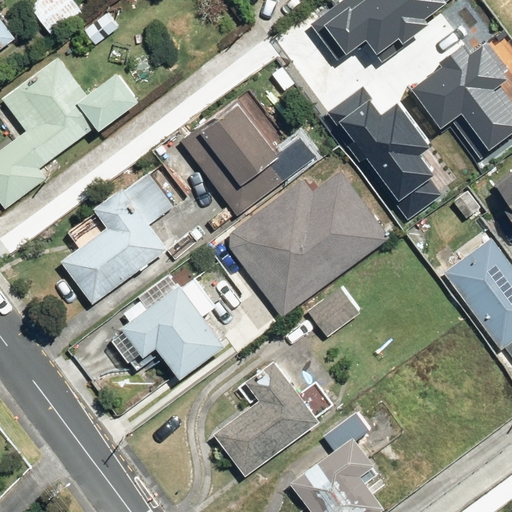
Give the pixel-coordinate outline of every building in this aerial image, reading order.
[(82,8),(76,0),(39,0),(27,10),(47,36),(82,8)] [(119,25),(105,8),(80,30),(94,47),(119,25)] [(0,47),(15,36),(0,17),(0,47)] [(390,141),(457,89),(445,75),(461,62),(429,22),(399,46),(388,33),(361,55),(378,77),(354,96),(390,141)] [(83,95),(55,56),(0,98),(0,99),(23,129),(0,147),(0,204),(5,210),(46,177),(38,167),(94,124),(100,132),(137,103),(113,72),(83,95)] [(233,97),(191,128),(231,182),(219,191),(236,215),(290,175),(233,97)] [(511,170),(493,184),(511,208),(499,217),(511,233),(511,170)] [(282,318),(390,236),(341,172),(310,195),(299,180),(222,238),(282,318)] [(121,184),(90,206),(106,229),(60,262),(90,304),(166,249),(150,226),(176,208),(151,173),(126,191),(121,184)] [(511,264),(489,236),(439,275),(500,352),(511,342),(511,264)] [(152,350),(177,382),(227,343),(234,352),(258,334),(232,300),(222,308),(196,276),(182,287),(169,272),(136,298),(143,308),(111,333),(135,364),(152,350)] [(360,311),(340,286),(306,313),(326,338),(360,311)] [(244,477),(331,404),(312,381),(300,392),(273,360),(234,392),(247,408),(211,438),(244,477)] [(383,444),(357,408),(320,436),(331,450),(285,484),(305,511),(376,511),(381,509),(359,479),(372,469),(365,459),(378,451),(390,467),(403,458),(389,439),(383,444)]
